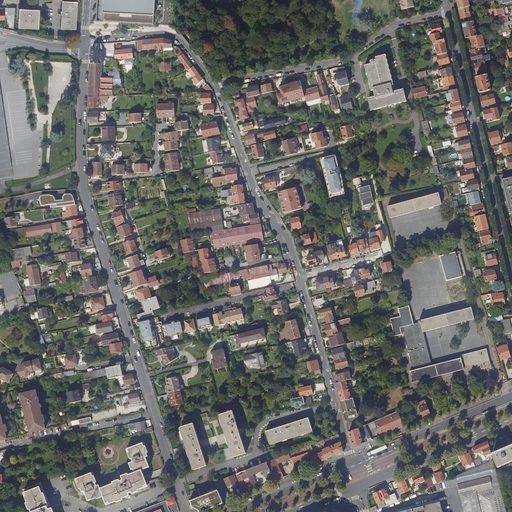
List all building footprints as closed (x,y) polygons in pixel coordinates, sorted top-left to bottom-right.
[(103,0),(103,13),(104,13),(103,21),(120,22),(154,24),(154,15),(155,15),(156,0),(103,0)] [(401,0),(402,5),(401,5),(402,10),(414,7),(412,0),(401,0)] [(471,7),(469,0),(456,0),(459,10),(469,8),(471,7)] [(61,1),(61,5),(62,5),(62,11),(61,11),(61,15),(61,28),(70,29),(75,29),(77,2),(62,1),(61,1)] [(494,17),(498,16),(496,10),(494,1),(491,2),(493,9),(489,10),(491,18),(494,17)] [(469,8),(459,10),(461,20),(471,17),(469,8)] [(498,16),(498,17),(505,15),(503,8),(496,10),(498,16)] [(19,9),(18,27),(38,29),(39,16),(39,10),(19,9)] [(511,21),(509,22),(506,23),(500,24),(502,31),(502,33),(509,31),(508,25),(511,24),(511,21)] [(471,38),(477,36),(474,22),(463,24),(466,39),(471,38)] [(440,33),(443,32),(441,24),(432,26),(433,29),(431,29),(432,32),(433,32),(434,35),(440,33)] [(436,44),(445,42),(444,37),(442,37),(442,36),(440,36),(440,33),(434,35),(431,35),(432,40),(433,40),(435,45),(436,44)] [(482,35),(477,36),(471,38),(474,50),(480,48),(485,47),(482,35)] [(153,50),(164,49),(163,39),(153,40),(153,50)] [(163,39),(164,49),(173,49),(172,41),(163,39)] [(139,51),(153,50),(153,40),(138,41),(139,51)] [(445,42),(436,44),(438,54),(443,53),(442,52),(447,51),(445,42)] [(113,96),(113,80),(102,83),(103,61),(103,52),(102,44),(96,45),(92,49),(89,97),(99,97),(112,96),(113,96)] [(483,58),(480,48),(474,50),(471,51),(472,55),(471,55),(472,61),(483,58)] [(115,51),(116,60),(133,58),(132,50),(115,51)] [(188,71),(194,67),(181,51),(177,55),(179,58),(188,71)] [(448,53),(438,56),(440,66),(450,63),(448,53)] [(387,107),(407,102),(404,90),(401,90),(394,92),(393,86),(395,86),(387,55),(376,58),(377,60),(375,61),(374,60),(371,62),(372,64),(366,66),(370,83),(372,91),(372,92),(374,91),(376,97),(369,99),(372,111),(379,109),(383,108),(387,107)] [(485,62),(474,64),(477,74),(487,72),(485,62)] [(204,79),(194,67),(188,71),(193,77),(193,78),(194,79),(192,80),(196,85),(204,79)] [(341,84),(349,81),(345,67),(338,68),(339,71),(340,73),(337,74),(334,75),(335,79),(337,79),(338,82),(341,84)] [(443,79),(453,76),(451,68),(441,71),(442,74),(443,79)] [(323,92),(319,93),(321,100),(322,102),(324,102),(329,100),(325,85),(325,86),(322,75),(317,76),(321,89),(322,89),(323,92)] [(491,91),(488,75),(477,78),(480,94),(491,91)] [(455,85),(453,76),(443,79),(438,80),(440,88),(455,85)] [(117,96),(123,96),(122,85),(121,79),(113,80),(113,96),(117,96)] [(280,105),(305,98),(304,92),(301,81),(280,87),(282,94),(278,95),(280,105)] [(263,94),(273,92),(271,84),(261,87),(263,94)] [(247,89),(249,98),(254,97),(260,95),(258,87),(247,89)] [(320,101),(321,100),(319,93),(318,88),(304,92),(305,98),(307,104),(309,104),(310,107),(321,104),(320,101)] [(416,100),(427,97),(425,88),(413,91),(416,100)] [(243,99),(249,98),(247,89),(240,91),(243,99)] [(452,103),(461,101),(458,89),(449,91),(450,94),(447,95),(449,102),(451,101),(452,103)] [(235,101),(241,100),(239,91),(231,93),(233,102),(235,101)] [(348,93),(340,96),(344,111),(353,109),(348,93)] [(202,104),(211,103),(211,94),(202,94),(202,104)] [(334,111),(340,110),(335,94),(330,96),(330,98),(331,98),(333,106),(332,107),(334,111)] [(493,94),(488,96),(488,95),(487,95),(487,96),(480,98),(483,107),(486,106),(486,108),(489,107),(489,106),(491,105),(496,104),(493,94)] [(0,177),(11,176),(0,96),(0,177)] [(99,108),(99,97),(89,97),(89,108),(99,108)] [(241,100),(235,101),(237,107),(240,106),(241,111),(240,112),(242,120),(250,118),(249,113),(254,112),(253,108),(257,107),(256,103),(257,103),(256,101),(255,101),(254,97),(249,98),(243,99),(241,100)] [(462,109),(461,101),(452,103),(451,104),(453,112),(462,109)] [(158,117),(161,117),(163,117),(169,117),(172,117),(175,116),(175,104),(157,104),(158,117)] [(205,116),(214,115),(214,105),(204,106),(205,116)] [(484,113),(482,113),(484,120),(492,118),(493,122),(500,120),(497,108),(484,112),(484,113)] [(99,123),(99,119),(99,112),(89,113),(88,123),(99,123)] [(463,112),(448,116),(448,119),(453,118),(455,125),(465,122),(463,112)] [(129,113),(129,122),(143,122),(142,113),(129,113)] [(257,122),(259,128),(265,126),(266,129),(287,124),(286,119),(267,123),(266,120),(257,122)] [(175,126),(175,128),(176,132),(166,133),(167,142),(165,142),(166,151),(179,149),(178,141),(180,141),(178,132),(189,130),(187,121),(175,123),(175,126)] [(425,135),(431,133),(428,121),(424,122),(422,123),(425,135)] [(205,137),(221,134),(217,122),(202,125),(205,137)] [(245,131),(259,128),(257,122),(243,125),(245,131)] [(466,125),(457,128),(459,137),(468,135),(466,125)] [(350,126),(340,128),(341,133),(342,133),(344,140),(353,138),(350,126)] [(114,127),(103,127),(103,141),(115,140),(114,127)] [(260,134),(246,137),(248,145),(256,143),(256,140),(261,139),(260,137),(264,136),(264,134),(265,134),(265,132),(260,134)] [(499,132),(489,134),(491,145),(501,142),(499,132)] [(317,150),(328,147),(326,140),(324,140),(322,133),(311,135),(313,143),(315,143),(317,150)] [(220,151),(219,146),(218,143),(219,143),(222,142),(221,138),(207,140),(210,153),(211,153),(220,151)] [(286,152),(284,152),(286,157),(298,154),(294,139),(283,142),(286,152)] [(462,150),(471,148),(470,140),(460,143),(462,150)] [(511,154),(511,142),(502,145),(504,156),(511,154)] [(104,150),(102,150),(102,151),(101,151),(100,153),(100,156),(102,157),(103,157),(103,159),(114,158),(114,154),(116,154),(115,149),(114,149),(113,144),(103,145),(104,150)] [(258,154),(262,153),(260,144),(250,146),(251,152),(252,152),(253,154),(252,154),(253,160),(259,158),(258,154)] [(474,156),(471,148),(462,150),(461,150),(463,159),(474,156)] [(220,151),(211,153),(212,160),(213,160),(214,164),(225,162),(224,157),(222,158),(221,155),(222,154),(222,151),(220,151)] [(167,166),(167,169),(167,172),(181,170),(178,153),(165,154),(165,158),(166,160),(167,166)] [(335,156),(322,159),(325,173),(332,197),(346,193),(343,185),(344,184),(335,156)] [(474,157),(464,160),(466,170),(476,168),(474,157)] [(102,163),(93,163),(94,177),(103,176),(102,163)] [(148,164),(135,165),(135,174),(148,173),(148,164)] [(125,165),(112,166),(113,176),(125,175),(125,165)] [(225,177),(238,175),(237,169),(233,169),(233,168),(226,169),(222,170),(223,175),(225,175),(225,177)] [(463,182),(476,180),(473,169),(460,171),(461,177),(463,182)] [(239,180),(238,175),(225,177),(219,178),(213,179),(214,188),(222,187),(221,183),(228,182),(228,183),(235,182),(235,181),(239,180)] [(274,177),(265,180),(267,190),(277,187),(274,177)] [(511,178),(502,180),(504,187),(508,205),(510,215),(511,214),(511,178)] [(463,196),(480,191),(478,180),(468,183),(469,190),(462,192),(463,196)] [(120,182),(107,183),(109,192),(121,190),(120,182)] [(229,197),(244,194),(243,185),(233,187),(233,189),(228,190),(229,197)] [(374,191),(372,185),(359,189),(363,207),(372,204),(375,203),(375,201),(372,192),(374,191)] [(300,209),(295,188),(278,193),(280,200),(283,214),(300,209)] [(480,192),(471,194),(473,203),(482,200),(480,192)] [(111,208),(123,205),(121,193),(109,196),(111,208)] [(439,193),(388,207),(391,219),(442,205),(439,193)] [(39,202),(41,206),(50,205),(50,209),(76,206),(75,201),(73,195),(70,194),(65,194),(62,197),(62,199),(56,200),(54,196),(53,195),(50,194),(42,195),(41,196),(39,197),(39,202)] [(229,197),(227,197),(229,206),(246,203),(244,194),(229,197)] [(245,216),(250,215),(252,215),(251,211),(254,210),(253,203),(244,205),(246,212),(244,212),(245,216)] [(484,213),(484,216),(486,215),(489,214),(488,212),(485,212),(483,204),(473,206),(475,215),(484,213)] [(77,216),(76,205),(76,206),(66,207),(68,214),(66,214),(67,217),(77,216)] [(212,233),(225,231),(221,209),(189,214),(193,236),(212,233)] [(118,228),(130,224),(128,219),(125,221),(122,212),(113,215),(118,228)] [(252,215),(250,215),(252,224),(261,222),(260,213),(255,214),(252,215)] [(489,230),(486,215),(484,216),(475,218),(477,228),(475,229),(476,233),(489,230)] [(18,227),(17,223),(15,217),(5,219),(7,229),(18,227)] [(299,218),(292,220),(294,229),(302,227),(299,218)] [(73,230),(83,228),(82,224),(84,223),(83,219),(71,221),(72,228),(73,227),(73,229),(72,229),(72,230),(73,230)] [(65,232),(63,222),(51,224),(53,234),(54,234),(65,232)] [(130,224),(118,228),(121,239),(133,235),(130,227),(137,224),(136,222),(130,224)] [(225,231),(212,233),(215,248),(264,240),(262,224),(230,230),(225,231)] [(50,225),(27,229),(28,237),(34,236),(52,233),(50,225)] [(74,239),(84,237),(83,228),(73,230),(74,237),(65,239),(65,241),(74,239)] [(385,242),(383,231),(369,234),(371,240),(372,240),(372,241),(370,242),(372,250),(381,248),(380,243),(385,242)] [(489,231),(480,233),(483,244),(489,243),(488,241),(491,240),(489,231)] [(312,244),(311,238),(310,235),(308,235),(302,237),(304,246),(312,244)] [(84,237),(74,239),(76,248),(86,246),(84,237)] [(141,237),(124,243),(128,255),(138,252),(135,243),(142,241),(141,237)] [(185,253),(196,251),(195,245),(193,239),(182,241),(183,247),(184,247),(185,253)] [(357,242),(357,244),(359,253),(361,253),(360,251),(370,249),(367,239),(357,242)] [(334,242),(338,259),(346,257),(343,245),(342,240),(334,242)] [(331,261),(338,259),(334,242),(334,241),(327,243),(329,250),(328,251),(331,261)] [(352,255),(359,253),(357,244),(353,245),(353,247),(350,247),(352,255)] [(259,245),(246,247),(249,263),(261,261),(259,245)] [(30,255),(29,248),(16,250),(17,253),(26,252),(26,256),(30,255)] [(315,255),(315,254),(313,248),(301,252),(302,254),(306,253),(307,257),(315,255)] [(158,258),(156,258),(157,262),(172,257),(170,253),(169,253),(167,249),(156,253),(157,256),(158,258)] [(210,260),(210,259),(209,250),(208,249),(200,250),(200,254),(201,254),(202,262),(203,262),(204,268),(205,268),(206,274),(218,272),(216,265),(215,266),(214,259),(210,260)] [(5,252),(10,264),(18,262),(17,258),(17,253),(16,250),(5,252)] [(494,250),(481,253),(482,257),(485,256),(488,267),(498,264),(494,250)] [(440,256),(447,281),(462,277),(466,276),(459,251),(455,252),(440,256)] [(68,264),(80,262),(78,252),(66,254),(68,264)] [(315,255),(318,264),(322,263),(321,260),(325,259),(323,252),(315,254),(315,255)] [(132,270),(142,266),(141,263),(145,261),(143,254),(128,259),(132,270)] [(192,261),(194,269),(197,268),(199,267),(197,255),(191,256),(191,258),(189,258),(189,261),(192,261)] [(310,266),(318,264),(315,255),(307,257),(310,266)] [(382,265),(384,272),(393,270),(391,263),(382,265)] [(293,272),(292,268),(287,269),(286,264),(278,266),(280,274),(288,273),(293,272)] [(31,287),(41,285),(38,269),(37,269),(37,265),(27,267),(30,287),(31,287)] [(81,266),(84,279),(85,279),(91,278),(90,275),(93,275),(91,265),(81,266)] [(271,265),(248,270),(250,281),(251,281),(271,277),(279,275),(278,272),(273,273),(271,265)] [(362,280),(364,279),(371,277),(369,271),(365,272),(364,269),(359,270),(362,280)] [(474,271),(476,280),(483,278),(480,269),(474,271)] [(212,288),(250,281),(248,270),(210,277),(210,281),(212,288)] [(363,284),(362,280),(359,270),(355,272),(356,274),(351,275),(353,283),(357,282),(356,281),(358,281),(359,285),(363,284)] [(495,270),(484,273),(486,282),(497,279),(495,270)] [(146,281),(144,275),(142,271),(132,274),(135,284),(139,283),(140,287),(144,285),(157,281),(156,277),(146,281)] [(93,277),(91,278),(85,279),(86,285),(83,286),(81,286),(82,292),(84,293),(99,290),(96,277),(93,277)] [(273,285),(271,277),(251,281),(249,281),(251,290),(273,285)] [(326,288),(326,289),(335,287),(333,280),(329,281),(328,278),(324,279),(326,288)] [(318,291),(326,288),(324,279),(316,281),(318,291)] [(143,301),(152,299),(149,288),(160,285),(159,281),(157,281),(144,285),(146,289),(137,292),(140,302),(143,301)] [(365,283),(363,284),(363,285),(354,288),(357,297),(366,294),(364,289),(376,285),(375,281),(372,281),(370,282),(365,283)] [(233,297),(242,295),(240,284),(230,286),(233,297)] [(275,289),(275,287),(267,289),(268,291),(268,294),(264,295),(264,296),(263,296),(264,301),(265,300),(265,302),(278,299),(276,292),(275,289)] [(34,290),(25,291),(28,303),(37,301),(34,290)] [(498,292),(492,294),(494,306),(505,304),(502,293),(498,294),(498,292)] [(156,297),(152,299),(143,301),(146,313),(138,315),(139,319),(155,315),(153,311),(160,309),(156,297)] [(103,298),(91,300),(93,310),(105,308),(103,298)] [(279,316),(289,314),(286,301),(272,304),(273,309),(277,308),(279,316)] [(327,324),(335,322),(332,312),(340,309),(339,306),(321,311),(322,317),(325,316),(327,324)] [(403,330),(404,332),(414,370),(410,371),(412,382),(413,383),(464,370),(465,374),(491,367),(486,349),(461,356),(461,358),(432,366),(423,333),(474,319),(471,308),(420,321),(421,323),(414,324),(409,306),(398,309),(400,317),(390,319),(395,337),(402,335),(401,333),(401,331),(403,330)] [(48,308),(38,310),(40,320),(53,317),(52,312),(49,313),(48,308)] [(218,314),(215,315),(218,326),(224,324),(226,323),(227,323),(227,324),(236,322),(244,320),(241,309),(236,310),(236,308),(229,309),(229,312),(224,313),(225,315),(222,316),(221,312),(218,312),(218,314)] [(104,322),(112,320),(112,318),(114,317),(112,311),(102,313),(104,322)] [(212,316),(198,319),(201,330),(206,329),(215,327),(212,316)] [(159,318),(139,322),(144,338),(145,338),(149,349),(168,346),(167,339),(182,335),(182,334),(184,333),(187,332),(187,333),(197,331),(199,331),(196,319),(191,321),(191,319),(187,320),(188,325),(185,325),(184,320),(178,322),(178,320),(173,322),(174,323),(164,325),(164,322),(161,323),(159,318)] [(511,332),(509,319),(503,320),(500,321),(504,335),(511,332)] [(290,333),(300,330),(297,321),(287,323),(290,333)] [(114,332),(111,322),(95,326),(97,335),(114,332)] [(329,336),(339,334),(336,324),(326,326),(328,336),(329,336)] [(39,337),(41,336),(37,326),(32,327),(36,337),(39,337)] [(239,345),(267,338),(265,329),(236,336),(239,345)] [(300,330),(290,333),(292,341),(302,338),(300,330)] [(342,333),(339,334),(329,336),(332,348),(345,344),(342,333)] [(110,346),(120,343),(118,334),(107,336),(109,346),(110,346)] [(241,349),(239,345),(236,336),(228,338),(232,351),(241,349)] [(278,346),(279,350),(295,346),(298,357),(306,354),(303,344),(310,342),(309,339),(307,340),(282,345),(278,346)] [(120,343),(110,346),(112,354),(122,352),(121,347),(123,347),(122,343),(120,343)] [(497,348),(501,361),(504,360),(511,357),(509,351),(508,345),(497,348)] [(167,366),(176,360),(173,354),(171,347),(156,351),(157,357),(162,356),(164,359),(163,360),(167,366)] [(334,360),(345,358),(342,348),(332,351),(334,360)] [(216,362),(214,362),(215,370),(229,366),(225,350),(214,352),(215,360),(216,362)] [(263,353),(247,357),(249,366),(255,365),(256,368),(266,366),(263,353)] [(345,358),(334,360),(337,369),(348,366),(347,361),(356,359),(355,355),(345,358)] [(76,356),(65,358),(67,368),(78,366),(76,356)] [(33,371),(34,375),(42,373),(39,359),(23,363),(17,373),(27,378),(28,376),(29,376),(29,374),(30,372),(33,371)] [(322,374),(319,361),(309,363),(311,373),(317,371),(318,375),(322,374)] [(122,377),(120,366),(108,368),(111,379),(122,377)] [(3,380),(4,382),(5,381),(7,382),(13,373),(3,367),(0,368),(0,378),(1,379),(3,380)] [(49,373),(50,378),(51,381),(75,376),(74,372),(62,375),(61,371),(49,373)] [(350,372),(335,375),(336,378),(335,378),(336,383),(337,383),(336,383),(346,380),(352,379),(350,372)] [(122,377),(122,378),(124,378),(125,385),(135,383),(133,374),(122,377)] [(170,395),(181,392),(180,387),(181,387),(178,377),(167,380),(169,387),(170,391),(168,391),(169,395),(170,395)] [(339,392),(349,390),(346,380),(336,383),(337,383),(336,383),(339,392)] [(315,390),(314,386),(312,386),(300,389),(302,397),(314,394),(313,390),(315,390)] [(68,393),(70,404),(82,401),(80,390),(68,393)] [(351,396),(349,390),(339,392),(341,402),(345,401),(353,398),(358,397),(357,395),(351,396)] [(415,401),(413,393),(410,393),(410,390),(403,392),(405,398),(403,399),(405,404),(415,401)] [(40,402),(38,398),(36,391),(21,395),(22,402),(24,401),(25,405),(24,406),(24,407),(24,408),(27,419),(26,419),(28,426),(29,426),(30,433),(26,434),(27,438),(33,436),(32,433),(40,431),(46,429),(44,422),(45,422),(43,415),(42,415),(39,402),(40,402)] [(181,392),(170,395),(173,406),(183,404),(181,392)] [(141,402),(139,393),(129,395),(131,404),(141,402)] [(353,398),(345,401),(347,409),(350,417),(358,414),(353,398)] [(303,399),(294,401),(295,406),(297,406),(297,407),(298,407),(299,407),(300,407),(302,407),(301,405),(304,404),(303,399)] [(424,418),(431,415),(425,400),(420,402),(415,404),(415,406),(418,405),(424,418)] [(188,449),(195,470),(207,466),(206,462),(205,459),(203,454),(211,451),(212,454),(223,451),(231,448),(234,457),(246,454),(240,432),(233,411),(221,415),(217,416),(209,419),(208,416),(207,414),(185,420),(186,425),(181,427),(188,449)] [(404,426),(398,412),(375,422),(381,436),(404,426)] [(267,432),(271,444),(314,430),(310,418),(308,419),(297,423),(292,424),(282,427),(267,432)] [(146,429),(144,422),(129,425),(130,430),(138,428),(139,432),(146,430),(147,434),(154,433),(153,428),(146,429)] [(363,444),(359,428),(349,433),(353,448),(363,444)] [(324,452),(327,460),(345,452),(341,440),(336,442),(337,444),(323,450),(324,452)] [(485,455),(491,453),(490,445),(488,446),(487,442),(474,448),(476,453),(483,450),(485,455)] [(103,495),(106,503),(116,500),(116,501),(130,496),(129,493),(138,490),(138,489),(148,485),(144,475),(142,470),(150,467),(147,459),(146,458),(149,457),(145,447),(143,443),(129,449),(133,460),(133,462),(131,463),(134,471),(134,473),(129,475),(128,474),(122,476),(123,480),(120,481),(120,480),(113,482),(113,484),(101,489),(99,485),(97,486),(92,473),(78,478),(83,492),(85,491),(86,495),(88,501),(101,496),(103,495)] [(314,465),(327,460),(324,452),(316,455),(312,446),(307,447),(313,461),(314,465)] [(493,455),(499,467),(511,461),(511,446),(511,447),(509,448),(493,455)] [(308,463),(313,461),(307,447),(301,450),(304,455),(296,458),(294,453),(290,454),(292,459),(294,464),(297,472),(300,471),(298,463),(307,460),(308,463)] [(465,466),(474,462),(470,453),(461,458),(465,466)] [(278,459),(280,464),(292,459),(290,454),(278,459)] [(276,482),(285,478),(279,464),(280,464),(278,459),(268,463),(276,482)] [(450,479),(445,481),(447,488),(459,485),(491,477),(498,476),(496,468),(494,460),(482,465),(476,468),(464,473),(450,479)] [(434,467),(434,468),(436,476),(436,477),(438,484),(441,483),(445,481),(443,474),(440,462),(438,463),(439,466),(434,467)] [(269,484),(276,482),(268,463),(246,471),(252,486),(257,484),(254,475),(264,471),(269,484)] [(288,476),(297,472),(294,464),(285,468),(288,476)] [(245,471),(237,475),(238,477),(237,477),(240,482),(248,479),(245,471)] [(417,484),(426,480),(423,473),(414,477),(417,484)] [(235,475),(215,483),(224,504),(231,501),(228,490),(233,487),(233,486),(238,483),(235,475)] [(501,486),(498,476),(491,477),(459,485),(461,494),(477,491),(477,493),(501,486)] [(398,483),(402,493),(409,490),(405,480),(398,483)] [(199,511),(201,511),(224,504),(215,483),(198,489),(200,495),(202,497),(190,501),(192,508),(199,511)] [(477,493),(482,511),(507,511),(501,486),(477,493)] [(40,488),(26,493),(29,502),(28,503),(31,511),(52,511),(51,509),(49,510),(48,508),(40,488)] [(384,490),(380,492),(384,500),(386,499),(389,505),(399,501),(396,494),(395,492),(393,493),(394,496),(390,498),(387,491),(385,492),(384,490)] [(466,511),(482,511),(477,493),(477,491),(461,494),(462,496),(466,511)] [(377,503),(384,500),(380,492),(376,494),(376,496),(375,496),(377,503)] [(175,497),(166,501),(168,506),(176,503),(175,497)] [(443,511),(442,506),(441,503),(403,511),(443,511)]
